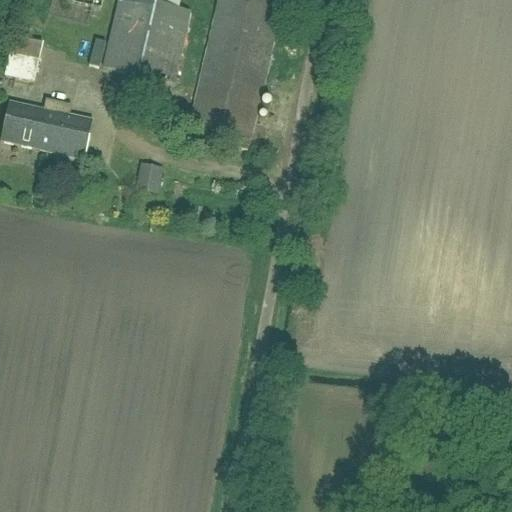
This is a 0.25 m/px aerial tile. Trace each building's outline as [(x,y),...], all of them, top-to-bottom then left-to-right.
[(49,0),(46,20),(85,27),(87,17),(101,20),(104,0),(67,0),(67,1),(60,0),(49,0)] [(250,142),(283,0),(218,0),(189,128),(250,142)] [(173,87),(190,17),(119,1),(103,71),(173,87)] [(40,47),(12,40),(3,80),(32,86),(40,47)] [(8,107),(0,142),(0,145),(42,155),(52,106),(46,105),(44,114),(8,107)] [(67,119),(69,109),(52,106),(42,155),(84,164),(92,125),(67,119)] [(161,172),(139,168),(134,196),(156,200),(161,172)]
